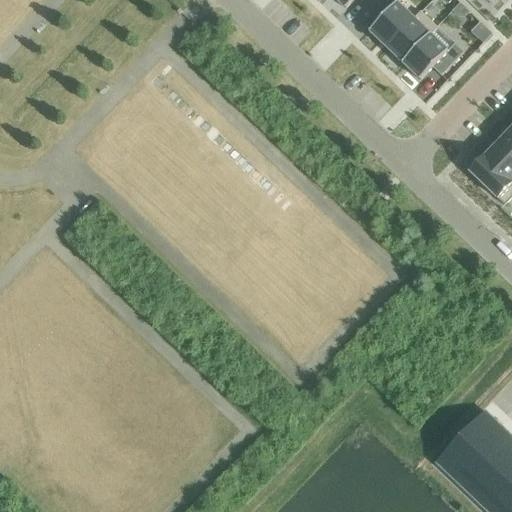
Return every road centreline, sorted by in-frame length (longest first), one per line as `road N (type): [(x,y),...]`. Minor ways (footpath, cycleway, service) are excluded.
road 1 (residential): [(403,165),(230,0)]
road 2 (residential): [(403,165),(511,54)]
road 3 (residential): [(511,269),(403,165)]
